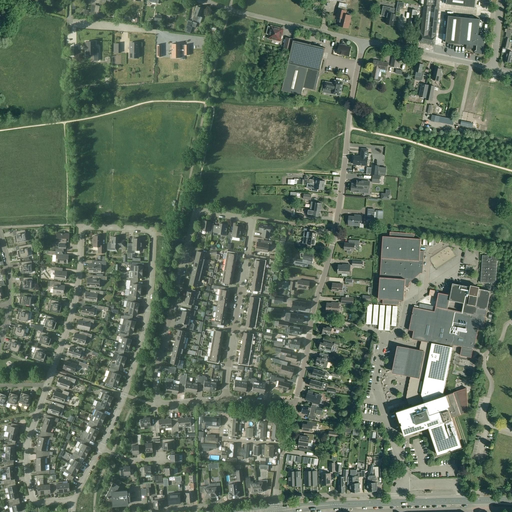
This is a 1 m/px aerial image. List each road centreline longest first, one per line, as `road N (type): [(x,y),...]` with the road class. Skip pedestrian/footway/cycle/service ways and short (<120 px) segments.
road 1 (residential): [(101,448),(148,310),(151,231),(82,228),(78,280),(51,369)]
road 2 (residential): [(223,398),(251,224),(197,211),(155,374),(155,405)]
road 3 (residential): [(295,405),(336,225),(363,41)]
road 4 (residential): [(73,501),(31,499),(25,454),(45,385)]
road 5 (residential): [(363,41),(229,9)]
road 6 (tertiary): [(348,503),(481,500)]
road 7 (residential): [(492,68),(363,41)]
